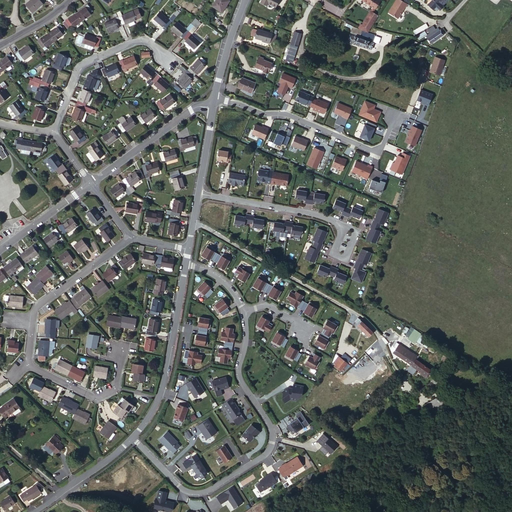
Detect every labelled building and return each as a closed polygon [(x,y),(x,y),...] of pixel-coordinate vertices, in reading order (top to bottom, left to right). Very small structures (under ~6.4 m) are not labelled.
[(41,0),(30,0),(26,5),(34,12),(43,2),(41,0)] [(227,0),(217,0),(212,6),(221,13),(230,2),(227,0)] [(357,0),(367,7),(368,8),(374,0),(373,0),(357,0)] [(401,3),(395,0),(390,0),(383,13),(393,19),(399,7),(400,7),(402,4),(401,3)] [(427,0),(423,4),(429,9),(430,8),(432,10),(434,8),(436,9),(439,6),(438,5),(442,0),(427,0)] [(84,5),(76,11),(81,18),(89,12),(89,11),(92,9),(87,1),(83,3),(84,5)] [(368,8),(367,7),(355,24),(353,23),(351,28),(356,31),(361,32),(372,16),(366,12),(368,8)] [(81,18),(76,11),(67,17),(66,16),(61,20),(66,28),(72,24),(81,18)] [(116,15),(120,24),(123,23),(125,23),(125,25),(137,21),(133,12),(122,16),(121,13),(116,15)] [(162,24),(166,27),(171,20),(168,17),(166,19),(157,12),(152,19),(160,26),(162,24)] [(117,26),(120,24),(116,15),(113,17),(115,19),(105,24),(108,33),(118,28),(117,26)] [(57,28),(49,34),(55,42),(63,36),(61,33),(64,31),(58,23),(55,25),(57,28)] [(179,36),(182,38),(188,30),(185,28),(183,30),(175,24),(169,31),(177,38),(179,36)] [(420,24),(407,31),(409,35),(422,27),(420,24)] [(439,35),(433,27),(431,29),(428,32),(430,34),(424,39),(428,44),(439,35)] [(188,30),(182,38),(185,41),(183,44),(192,50),(198,42),(190,36),(192,33),(188,30)] [(264,39),(269,40),(270,33),(256,30),(254,40),(263,42),(264,39)] [(362,41),(363,37),(349,32),(345,42),(367,51),(370,45),(362,41)] [(55,42),(49,34),(41,39),(39,37),(36,39),(41,47),(45,45),(46,47),(55,42)] [(86,34),(83,43),(86,44),(85,47),(91,50),(93,49),(94,46),(94,47),(94,45),(98,47),(101,38),(97,37),(97,38),(86,34)] [(293,34),(289,46),(296,48),(300,36),(293,34)] [(364,35),(363,37),(362,41),(370,45),(373,38),(364,35)] [(19,52),(15,55),(21,63),(25,61),(26,62),(35,56),(29,49),(20,54),(19,52)] [(51,66),(60,70),(61,66),(64,67),(68,56),(59,52),(55,63),(52,62),(51,66)] [(0,63),(0,64),(6,73),(15,67),(13,64),(16,62),(10,54),(7,56),(9,58),(0,63)] [(123,70),(126,68),(127,69),(137,65),(134,57),(123,61),(123,60),(119,61),(123,70)] [(259,58),(255,67),(263,71),(263,72),(269,75),(273,66),(264,61),(264,60),(259,58)] [(448,63),(437,60),(434,75),(445,77),(448,63)] [(189,69),(186,72),(194,79),(197,76),(198,77),(206,68),(199,62),(192,71),(189,69)] [(152,80),(158,73),(155,70),(153,72),(144,64),(138,72),(147,79),(149,77),(152,80)] [(106,68),(102,69),(106,78),(109,76),(110,77),(120,73),(117,65),(106,69),(106,68)] [(39,82),(47,86),(49,82),(51,82),(55,72),(47,68),(46,72),(43,79),(40,78),(39,82)] [(84,86),(83,89),(84,90),(92,93),(97,79),(101,77),(98,71),(92,74),(91,76),(89,76),(85,86),(84,86)] [(194,79),(186,72),(184,75),(186,77),(178,85),(185,91),(193,83),(192,82),(194,79)] [(162,92),(168,85),(160,78),(161,76),(158,73),(152,80),(155,83),(153,85),(162,92)] [(282,85),(284,86),(280,94),(287,97),(291,89),(292,87),(295,88),(297,82),(292,80),(292,79),(286,76),(282,85)] [(242,78),(237,88),(251,95),(255,85),(242,78)] [(33,80),(31,84),(33,85),(31,90),(36,91),(37,90),(38,91),(36,97),(44,100),(48,89),(47,89),(48,86),(47,86),(39,82),(33,80)] [(180,92),(182,89),(172,82),(170,85),(180,92)] [(92,93),(84,90),(80,99),(79,99),(77,102),(86,106),(87,102),(88,103),(92,93)] [(423,91),(419,101),(431,106),(435,96),(423,91)] [(316,100),(317,98),(303,92),(298,103),(308,107),(309,106),(313,108),(316,100)] [(158,102),(155,104),(159,110),(162,108),(164,110),(174,102),(169,96),(159,103),(158,102)] [(320,102),(316,100),(313,108),(312,109),(316,110),(315,112),(326,116),(327,116),(332,105),(320,100),(320,102)] [(19,114),(20,116),(28,111),(26,109),(24,110),(18,102),(10,107),(17,116),(19,114)] [(86,106),(77,102),(76,106),(77,106),(72,118),(81,121),(85,110),(84,109),(86,106)] [(375,106),(365,102),(359,116),(376,123),(380,115),(372,112),(375,106)] [(353,110),(339,103),(335,113),(345,117),(345,118),(348,120),(353,110)] [(42,111),(43,107),(35,104),(33,108),(35,109),(31,119),(39,123),(44,112),(42,111)] [(372,112),(380,115),(381,113),(374,110),(375,107),(375,106),(372,112)] [(135,117),(140,125),(143,123),(144,125),(153,118),(148,111),(139,117),(138,115),(135,117)] [(115,125),(121,134),(124,132),(125,134),(135,127),(130,120),(125,124),(123,121),(121,120),(115,125)] [(264,128),(258,125),(254,134),(267,140),(271,130),(265,127),(264,128)] [(365,128),(361,138),(370,142),(372,137),(374,133),(375,133),(377,129),(368,125),(366,129),(365,128)] [(422,131),(413,127),(412,131),(411,131),(409,135),(410,135),(407,143),(416,147),(422,131)] [(72,129),(65,135),(72,144),(74,143),(76,146),(83,141),(81,137),(79,138),(72,129)] [(114,139),(118,136),(113,129),(109,133),(110,134),(101,141),(106,148),(115,141),(114,139)] [(289,147),(292,139),(283,135),(283,136),(280,135),(274,132),(270,141),(283,147),(284,144),(289,147)] [(306,140),(298,136),(294,146),(306,151),(311,141),(307,139),(306,140)] [(30,152),(32,142),(21,141),(21,138),(17,137),(16,147),(20,147),(19,151),(30,152)] [(180,141),(176,142),(178,151),(182,150),(182,152),(195,148),(193,140),(181,143),(180,141)] [(41,144),(32,142),(30,152),(40,153),(40,151),(44,151),(46,142),(42,141),(41,144)] [(88,153),(86,155),(93,164),(101,159),(94,149),(96,148),(94,144),(86,150),(88,153)] [(226,151),(216,149),(214,158),(220,160),(224,160),(224,161),(228,162),(229,154),(226,153),(226,151)] [(316,149),(309,165),(319,170),(326,154),(316,149)] [(162,153),(157,154),(160,163),(164,162),(165,164),(175,161),(173,152),(162,155),(162,153)] [(58,172),(65,166),(63,163),(61,165),(55,158),(48,163),(54,171),(56,169),(58,172)] [(345,161),(338,158),(334,168),(344,173),(349,162),(345,161)] [(392,166),(407,173),(409,168),(395,161),(392,166)] [(144,165),(140,166),(144,180),(148,179),(148,178),(148,177),(147,176),(159,173),(156,164),(149,166),(148,163),(147,162),(144,163),(144,165)] [(370,169),(358,164),(354,174),(370,181),(375,170),(375,167),(372,166),(370,169)] [(68,169),(65,166),(58,172),(60,174),(58,176),(65,185),(73,179),(65,170),(68,169)] [(271,172),(271,171),(267,170),(267,171),(258,169),(256,179),(257,180),(263,181),(263,183),(269,184),(269,183),(271,172)] [(139,172),(134,175),(140,182),(140,183),(143,180),(139,172)] [(244,175),(228,172),(226,182),(230,183),(229,185),(236,186),(236,184),(242,185),(244,175)] [(287,175),(271,172),(269,183),(274,184),(286,186),(287,175)] [(124,179),(120,182),(126,189),(129,187),(130,189),(140,182),(134,175),(125,181),(124,179)] [(171,182),(174,193),(183,190),(180,179),(178,180),(177,176),(168,179),(169,183),(171,182)] [(126,189),(120,182),(117,184),(118,186),(109,193),(115,200),(124,193),(128,199),(131,196),(126,189)] [(374,182),(371,190),(384,196),(388,186),(383,184),(382,186),(374,182)] [(308,205),(310,197),(306,196),(306,193),(296,191),(294,199),(302,200),(305,200),(304,204),(308,205)] [(310,197),(308,205),(312,205),(313,202),(315,202),(315,203),(323,204),(325,196),(314,194),(313,197),(310,197)] [(346,205),(336,201),(333,209),(340,212),(340,211),(343,212),(341,216),(345,217),(348,210),(345,208),(346,205)] [(169,218),(177,219),(177,215),(179,216),(181,205),(173,203),(171,214),(170,214),(169,218)] [(137,214),(141,215),(142,206),(138,205),(138,207),(127,205),(125,215),(136,217),(137,214)] [(352,211),(348,210),(345,217),(349,219),(350,215),(353,216),(352,217),(360,220),(363,213),(353,208),(352,211)] [(374,222),(372,226),(380,229),(381,226),(384,227),(389,215),(380,210),(377,216),(378,216),(377,219),(376,219),(375,223),(374,222)] [(146,213),(145,222),(155,224),(155,222),(159,223),(161,214),(157,213),(157,215),(146,213)] [(93,227),(96,230),(103,224),(101,221),(99,223),(92,214),(84,220),(91,229),(93,227)] [(242,217),(234,216),(233,224),(243,226),(244,223),(248,224),(249,216),(245,215),(245,219),(242,219),(242,217)] [(253,217),(249,216),(248,224),(252,225),(251,228),(262,230),(263,222),(255,220),(255,221),(253,221),(253,217)] [(169,226),(167,237),(175,238),(177,227),(175,227),(176,223),(168,222),(168,226),(169,226)] [(62,229),(59,231),(64,238),(67,236),(68,238),(78,231),(72,223),(63,230),(62,229)] [(281,226),(281,225),(273,223),(272,232),(283,234),(283,231),(287,231),(288,223),(284,223),(284,226),(281,226)] [(293,224),(288,223),(287,231),(291,232),(290,235),(301,237),(302,229),(295,227),(295,228),(292,228),(293,224)] [(368,236),(366,242),(376,246),(381,234),(379,233),(380,229),(372,226),(371,230),(370,234),(369,237),(368,236)] [(99,238),(106,247),(114,241),(107,233),(109,231),(106,228),(99,233),(101,236),(99,238)] [(327,234),(317,230),(312,242),(314,243),(313,246),(321,249),(323,246),(322,245),(323,241),(324,239),(325,239),(327,234)] [(57,244),(61,241),(55,234),(52,236),(53,238),(44,245),(50,252),(59,245),(57,244)] [(82,244),(74,250),(79,256),(81,254),(82,256),(88,252),(82,244)] [(209,245),(203,255),(215,262),(220,254),(216,252),(217,250),(209,245)] [(319,253),(321,249),(313,246),(312,249),(309,248),(304,260),(314,265),(316,259),(315,259),(316,256),(317,256),(318,253),(319,253)] [(21,260),(27,267),(40,258),(34,251),(21,260)] [(356,263),(355,266),(362,270),(364,266),(366,267),(372,255),(362,251),(360,256),(360,257),(359,259),(357,263),(356,263)] [(120,258),(117,260),(122,268),(126,266),(127,267),(136,261),(131,253),(122,261),(120,258)] [(157,268),(158,258),(154,258),(154,255),(145,254),(143,263),(153,265),(152,267),(157,268)] [(215,262),(226,269),(232,259),(224,254),(223,256),(220,254),(215,262)] [(70,256),(62,262),(66,268),(69,265),(71,267),(75,263),(70,256)] [(162,259),(158,258),(157,268),(161,269),(161,266),(171,267),(172,258),(162,256),(162,259)] [(5,273),(11,280),(24,270),(19,263),(5,273)] [(105,277),(110,284),(120,276),(118,275),(122,273),(117,266),(114,268),(115,270),(105,277)] [(244,269),(240,266),(236,274),(240,276),(239,277),(247,282),(253,271),(245,267),(244,269)] [(362,270),(355,266),(353,270),(355,271),(354,273),(355,274),(354,275),(353,275),(351,281),(361,285),(365,275),(361,273),(362,270)] [(326,270),(319,267),(316,274),(326,279),(327,276),(331,277),(334,270),(330,268),(328,272),(326,271),(326,270)] [(50,269),(39,280),(40,281),(46,287),(53,281),(51,280),(56,276),(50,269)] [(334,270),(331,277),(334,279),(333,282),(343,286),(346,279),(339,275),(339,276),(336,275),(338,272),(334,270)] [(0,287),(11,280),(5,273),(0,276),(0,287)] [(261,276),(255,286),(263,290),(264,289),(267,291),(271,284),(268,282),(269,280),(261,276)] [(153,292),(162,294),(162,291),(164,291),(166,280),(158,278),(155,290),(154,289),(153,292)] [(42,293),(48,288),(46,287),(40,281),(30,291),(37,297),(42,292),(42,293)] [(206,281),(198,290),(205,297),(206,295),(210,298),(215,292),(212,289),(213,288),(206,281)] [(106,290),(100,282),(92,288),(98,296),(106,290)] [(271,284),(267,291),(271,293),(270,295),(278,299),(284,289),(276,284),(275,286),(271,284)] [(293,291),(289,298),(293,301),(295,302),(294,304),(303,309),(307,302),(303,299),(306,295),(299,291),(297,294),(293,291)] [(93,302),(87,294),(83,297),(81,299),(80,298),(71,305),(72,307),(78,314),(93,302)] [(149,313),(158,314),(158,312),(160,312),(163,300),(154,298),(151,310),(150,310),(149,313)] [(19,310),(27,311),(28,301),(10,299),(9,305),(12,305),(12,308),(19,309),(19,310)] [(225,299),(215,306),(221,314),(222,312),(225,316),(232,311),(229,308),(230,307),(225,299)] [(311,304),(307,302),(303,309),(307,311),(306,312),(314,316),(320,306),(312,302),(311,304)] [(63,312),(56,318),(62,326),(71,320),(72,322),(80,316),(78,314),(72,307),(63,313),(63,312)] [(112,326),(121,327),(121,326),(123,318),(106,315),(105,324),(112,325),(112,326)] [(264,316),(258,326),(266,331),(267,329),(271,331),(275,324),(271,322),(272,321),(264,316)] [(123,318),(121,326),(128,327),(128,326),(137,327),(139,319),(123,317),(123,318)] [(214,320),(202,317),(200,326),(202,327),(201,331),(209,332),(210,328),(212,329),(214,320)] [(146,333),(155,335),(155,331),(157,331),(160,320),(151,318),(148,330),(146,329),(146,333)] [(341,325),(330,319),(326,327),(327,328),(325,332),(332,336),(334,332),(336,333),(341,325)] [(47,338),(46,341),(55,342),(56,331),(59,331),(60,330),(60,326),(60,325),(57,325),(47,324),(45,337),(47,338)] [(368,336),(372,333),(362,324),(359,327),(368,336)] [(227,341),(227,345),(235,346),(237,337),(234,336),(235,334),(236,329),(228,327),(227,332),(224,332),(223,340),(227,341)] [(405,337),(416,344),(422,334),(411,327),(405,337)] [(209,332),(201,331),(200,335),(199,335),(197,344),(209,346),(211,337),(209,337),(209,332)] [(279,332),(273,342),(282,347),(283,345),(286,347),(291,339),(287,337),(287,336),(279,332)] [(332,336),(325,332),(323,335),(322,335),(317,343),(328,348),(332,340),(330,339),(332,336)] [(154,339),(155,335),(146,333),(145,337),(147,338),(145,349),(154,351),(156,339),(154,339)] [(90,335),(88,348),(99,350),(101,337),(90,335)] [(14,344),(13,353),(22,355),(24,346),(20,346),(20,344),(14,344)] [(43,345),(41,361),(49,362),(50,360),(52,360),(53,353),(54,354),(55,346),(43,345)] [(223,357),(222,362),(230,363),(231,358),(231,356),(233,356),(235,346),(227,345),(226,349),(221,348),(220,356),(223,357)] [(417,358),(401,345),(398,349),(394,354),(411,367),(415,362),(417,358)] [(300,361),(304,354),(300,351),(301,350),(293,346),(287,356),(295,361),(296,359),(300,361)] [(198,352),(188,350),(186,358),(190,359),(190,364),(198,365),(198,362),(203,363),(205,356),(200,355),(197,355),(198,352)] [(318,369),(322,361),(320,360),(323,356),(315,352),(313,356),(312,355),(308,363),(318,369)] [(340,354),(334,366),(336,367),(345,358),(340,354)] [(345,358),(336,367),(341,372),(350,363),(345,358)] [(69,378),(74,367),(62,362),(57,373),(69,378)] [(431,374),(415,362),(411,367),(423,376),(425,374),(429,376),(431,374)] [(132,367),(130,375),(133,376),(141,377),(143,369),(132,367)] [(89,374),(76,368),(71,379),(84,384),(89,374)] [(97,368),(95,379),(100,380),(100,379),(108,380),(110,370),(97,368)] [(331,373),(328,377),(335,383),(338,380),(340,382),(342,379),(335,373),(333,375),(331,373)] [(143,386),(144,378),(141,377),(133,376),(131,384),(143,386)] [(229,377),(215,381),(217,391),(226,388),(227,390),(232,388),(229,377)] [(198,398),(207,392),(198,378),(189,384),(198,398)] [(46,387),(47,384),(36,379),(32,389),(36,391),(36,392),(42,394),(46,387)] [(306,386),(296,384),(295,389),(295,390),(292,389),(291,388),(285,392),(286,393),(285,399),(288,402),(293,399),(299,400),(300,395),(304,395),(306,386)] [(42,394),(41,396),(55,403),(59,394),(52,391),(53,390),(46,387),(42,394)] [(426,412),(445,405),(442,397),(424,404),(426,412)] [(79,411),(81,406),(65,398),(61,408),(77,415),(79,411)] [(234,398),(225,404),(236,420),(244,414),(240,408),(240,407),(234,398)] [(118,407),(123,411),(126,413),(131,406),(123,400),(118,407)] [(0,408),(0,415),(3,419),(18,410),(12,401),(0,408)] [(118,407),(116,405),(111,413),(119,418),(123,411),(118,407)] [(181,405),(178,413),(179,413),(177,418),(186,422),(191,409),(181,405)] [(92,418),(79,411),(77,415),(74,421),(87,428),(92,418)] [(293,424),(290,426),(295,434),(298,432),(299,432),(307,427),(312,424),(304,412),(299,415),(301,418),(293,423),(293,424)] [(347,417),(342,422),(345,425),(351,421),(347,417)] [(211,419),(201,426),(203,429),(205,428),(207,430),(206,432),(205,433),(210,439),(220,432),(211,419)] [(119,429),(111,423),(106,429),(107,430),(103,435),(111,441),(115,436),(119,429)] [(254,441),(259,435),(260,436),(263,432),(254,425),(245,435),(252,441),(254,441)] [(170,432),(162,440),(172,451),(173,450),(177,454),(183,447),(180,444),(181,443),(170,432)] [(326,433),(319,440),(334,454),(340,446),(326,433)] [(49,437),(42,444),(54,455),(61,448),(49,437)] [(228,446),(220,451),(228,463),(236,458),(228,446)] [(195,465),(194,466),(199,473),(201,474),(208,469),(199,455),(192,460),(195,465)] [(285,466),(285,467),(290,475),(291,476),(306,465),(301,456),(288,464),(285,466)] [(290,475),(285,467),(282,469),(287,477),(290,475)] [(280,482),(275,473),(268,477),(269,477),(263,481),(263,482),(268,490),(280,482)] [(37,483),(20,493),(24,499),(28,497),(29,498),(41,490),(37,483)] [(246,503),(236,487),(220,498),(225,504),(232,500),(238,509),(246,503)] [(171,493),(162,491),(161,499),(160,499),(158,504),(159,505),(158,509),(164,511),(164,510),(171,511),(174,511),(175,511),(176,509),(178,503),(169,501),(171,493)] [(10,494),(0,501),(5,508),(15,501),(10,494)]
